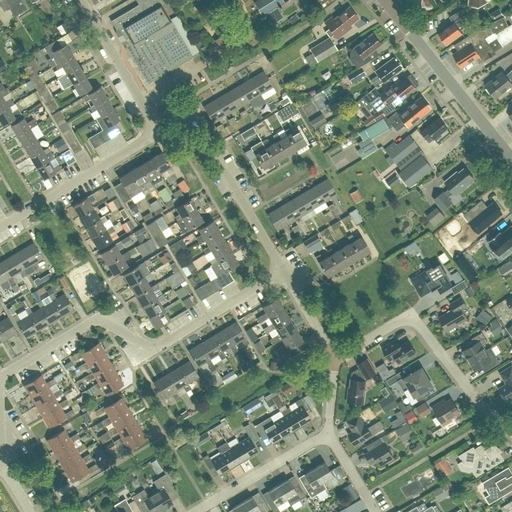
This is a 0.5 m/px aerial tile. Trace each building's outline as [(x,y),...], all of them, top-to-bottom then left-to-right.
[(0,0),(0,2),(3,7),(9,3),(17,15),(27,9),(20,0),(0,0)] [(148,83),(192,57),(158,0),(136,0),(139,4),(111,21),(148,83)] [(248,21),(233,0),(223,7),(237,28),(248,21)] [(257,0),(255,1),(262,13),(282,1),(281,0),(257,0)] [(304,0),(312,10),(322,2),(324,0),(304,0)] [(350,25),(358,18),(349,7),(333,19),(331,17),(324,22),(328,28),(324,32),(329,37),(329,38),(333,35),(337,39),(352,28),(350,25)] [(276,8),(267,13),(271,20),(280,15),(276,8)] [(499,8),(490,14),(493,20),(503,15),(499,8)] [(229,25),(230,25),(218,11),(214,14),(224,26),(221,29),(223,33),(215,40),(222,49),(236,37),(233,34),(236,32),(229,25)] [(467,21),(464,16),(460,11),(450,17),(454,22),(439,33),(447,45),(462,33),(460,30),(465,26),(467,25),(467,23),(467,22),(467,21)] [(494,33),(492,34),(474,46),(480,56),(484,62),(493,55),(496,54),(488,42),(496,37),(502,46),(511,39),(511,14),(507,17),(511,24),(495,34),(494,33)] [(489,24),(494,33),(509,24),(503,15),(489,24)] [(239,30),(251,47),(257,42),(248,29),(252,26),(250,22),(239,30)] [(462,68),(480,56),(474,46),(492,34),(494,33),(489,24),(488,23),(454,45),(458,51),(453,54),(462,68)] [(208,47),(214,42),(204,31),(198,37),(208,47)] [(372,60),(369,57),(367,54),(380,44),(372,33),(362,41),(361,41),(357,43),(358,44),(353,47),(355,49),(351,52),(354,55),(349,58),(357,68),(372,60)] [(312,53),(304,57),(309,66),(336,50),(329,38),(329,37),(309,49),(312,53)] [(48,54),(50,58),(47,60),(51,67),(54,65),(59,62),(72,54),(66,43),(61,46),(57,40),(44,47),(48,54)] [(72,54),(59,62),(54,65),(57,70),(62,67),(65,73),(66,73),(79,65),(72,54)] [(402,68),(394,58),(385,65),(384,63),(374,71),(377,75),(370,80),(375,87),(382,81),(382,82),(402,68)] [(31,64),(23,68),(27,74),(34,70),(31,64)] [(66,73),(65,73),(57,78),(63,89),(72,84),(85,76),(79,65),(66,73)] [(361,66),(346,75),(351,83),(365,74),(361,66)] [(34,70),(27,74),(30,79),(37,75),(34,70)] [(260,94),(273,86),(263,71),(251,78),(260,94)] [(486,86),(496,98),(511,84),(511,72),(506,77),(502,71),(495,77),(496,78),(486,86)] [(37,75),(30,79),(33,85),(41,80),(37,75)] [(79,95),(92,87),(85,76),(72,84),(79,95)] [(364,95),(350,107),(354,112),(363,105),(365,106),(371,115),(362,122),(366,127),(395,109),(393,106),(402,100),(408,95),(407,93),(413,88),(405,77),(392,88),(390,86),(379,94),(374,87),(364,95)] [(248,101),(260,94),(251,78),(239,85),(248,101)] [(41,80),(33,85),(36,90),(44,86),(41,80)] [(0,97),(2,96),(10,92),(7,87),(5,88),(1,82),(0,82),(0,97)] [(236,108),(248,101),(239,85),(227,92),(236,108)] [(40,96),(47,91),(44,86),(36,90),(40,96)] [(94,105),(107,97),(100,86),(83,97),(85,102),(90,99),(94,105)] [(47,91),(40,96),(43,101),(50,97),(47,91)] [(215,100),(224,115),(236,108),(227,92),(215,100)] [(0,112),(8,107),(14,104),(10,98),(5,101),(2,96),(0,97),(0,112)] [(286,96),(279,101),(281,105),(289,101),(286,96)] [(50,97),(43,101),(46,107),(54,102),(50,97)] [(97,110),(100,116),(113,108),(107,97),(94,105),(89,108),(92,112),(97,110)] [(387,119),(391,124),(396,130),(404,124),(406,126),(414,120),(415,120),(430,108),(420,97),(398,115),(395,112),(387,119)] [(203,107),(212,122),(224,115),(215,100),(203,107)] [(272,100),(267,103),(270,109),(275,106),(272,100)] [(49,112),(57,108),(54,102),(46,107),(49,112)] [(280,116),(287,111),(290,117),(298,112),(292,103),(285,107),(277,112),(280,116)] [(0,112),(0,122),(2,126),(15,119),(22,114),(18,108),(11,112),(8,107),(0,112)] [(102,130),(120,119),(113,108),(100,116),(96,118),(102,130)] [(59,111),(51,116),(54,121),(62,116),(59,111)] [(276,118),(274,113),(266,118),(269,122),(276,118)] [(322,114),(309,121),(313,128),(326,120),(322,114)] [(62,116),(54,121),(58,126),(65,122),(62,116)] [(385,116),(364,129),(358,132),(363,140),(358,144),(361,149),(357,151),(361,158),(377,149),(370,138),(388,127),(387,127),(391,124),(387,119),(385,116)] [(23,117),(10,125),(17,136),(29,128),(36,124),(33,118),(26,122),(23,117)] [(446,128),(437,117),(424,128),(425,129),(420,133),(425,140),(430,136),(433,138),(434,137),(435,138),(439,135),(439,134),(446,128)] [(265,124),(263,120),(255,124),(258,128),(265,124)] [(65,122),(58,126),(61,132),(68,127),(65,122)] [(115,136),(120,133),(114,123),(109,126),(115,136)] [(115,136),(109,126),(103,129),(110,139),(115,136)] [(256,132),(252,126),(240,133),(244,140),(256,132)] [(68,127),(61,132),(64,137),(72,133),(68,127)] [(29,128),(17,136),(23,147),(36,139),(29,128)] [(295,150),(306,143),(298,128),(291,132),(288,128),(284,131),(287,135),(295,150)] [(110,139),(103,129),(98,132),(104,142),(110,139)] [(104,142),(98,132),(93,135),(99,145),(104,142)] [(72,133),(64,137),(67,143),(75,138),(72,133)] [(295,150),(287,135),(280,139),(277,133),(272,135),(273,137),(276,141),(285,156),(295,150)] [(88,138),(94,149),(99,145),(93,135),(88,138)] [(422,152),(417,146),(408,135),(396,145),(393,142),(384,150),(394,163),(395,163),(400,170),(397,173),(408,187),(432,169),(420,154),(422,152)] [(67,143),(71,148),(78,144),(75,138),(67,143)] [(36,139),(23,147),(29,158),(42,150),(36,139)] [(274,162),(265,148),(261,141),(251,148),(254,154),(263,169),(274,162)] [(274,162),(285,156),(276,141),(265,148),(274,162)] [(78,144),(71,148),(74,154),(81,149),(78,144)] [(75,160),(68,149),(61,153),(68,164),(75,160)] [(51,153),(46,156),(42,150),(29,158),(36,169),(49,161),(54,158),(51,153)] [(173,171),(162,152),(151,159),(159,173),(166,169),(169,174),(173,171)] [(163,178),(159,173),(151,159),(140,165),(152,185),(163,178)] [(36,169),(42,180),(60,169),(57,164),(52,167),(49,161),(36,169)] [(138,186),(143,183),(147,188),(152,185),(140,165),(129,171),(138,186)] [(434,199),(443,210),(452,203),(447,197),(453,193),(455,195),(474,179),(465,168),(455,176),(454,174),(444,182),(450,188),(444,193),(443,192),(434,199)] [(129,171),(118,178),(121,182),(114,187),(123,202),(141,191),(138,186),(129,171)] [(389,188),(400,180),(396,175),(385,183),(389,188)] [(324,201),(336,194),(327,178),(315,186),(324,201)] [(179,191),(186,188),(181,179),(175,182),(179,191)] [(315,186),(303,193),(312,209),(324,201),(315,186)] [(106,190),(104,191),(108,199),(111,197),(115,195),(110,187),(106,190)] [(162,187),(156,190),(161,200),(168,197),(162,187)] [(350,194),(355,203),(362,199),(357,190),(350,194)] [(184,197),(182,193),(174,198),(177,202),(184,197)] [(312,209),(303,193),(291,200),(300,216),(312,209)] [(89,202),(95,199),(92,194),(72,206),(78,217),(93,208),(89,202)] [(117,208),(121,206),(117,198),(113,201),(117,208)] [(182,218),(196,210),(190,199),(175,207),(179,213),(174,216),(177,221),(182,218)] [(173,204),(171,200),(163,204),(166,208),(173,204)] [(291,200),(279,207),(288,223),(300,216),(291,200)] [(482,200),(464,215),(470,222),(476,217),(485,227),(502,213),(494,203),(488,207),(482,200)] [(162,210),(160,206),(153,211),(155,215),(162,210)] [(279,207),(267,214),(276,230),(288,223),(279,207)] [(445,217),(437,207),(426,216),(435,226),(445,217)] [(99,218),(93,208),(78,217),(85,227),(99,218)] [(123,219),(128,216),(123,209),(119,211),(123,219)] [(349,213),(354,221),(360,217),(355,209),(349,213)] [(196,210),(182,218),(177,221),(176,222),(182,233),(203,221),(196,210)] [(152,217),(149,213),(142,217),(144,221),(152,217)] [(351,219),(349,215),(341,219),(343,223),(351,219)] [(91,238),(106,229),(101,222),(106,219),(104,216),(99,218),(85,227),(91,238)] [(130,230),(134,227),(130,220),(126,222),(130,229),(130,230)] [(152,236),(156,234),(161,231),(155,220),(146,225),(152,236)] [(195,238),(199,244),(205,240),(204,240),(219,231),(212,220),(198,229),(201,234),(195,238)] [(340,225),(338,221),(330,226),(333,230),(340,225)] [(130,229),(126,222),(121,224),(126,232),(130,229)] [(491,242),(489,244),(498,256),(501,254),(503,258),(511,251),(508,248),(511,245),(511,225),(501,234),(500,232),(489,241),(491,242)] [(91,238),(98,249),(112,240),(108,234),(114,230),(111,226),(106,229),(91,238)] [(143,226),(133,232),(135,236),(141,233),(145,230),(143,226)] [(329,232),(327,228),(319,232),(322,236),(329,232)] [(145,240),(149,238),(145,230),(141,233),(145,240)] [(161,231),(156,234),(152,236),(159,247),(168,241),(161,231)] [(202,250),(205,254),(211,251),(211,250),(225,242),(219,231),(204,240),(205,240),(208,246),(202,250)] [(316,234),(302,242),(306,248),(320,240),(316,234)] [(359,257),(370,250),(361,236),(355,240),(351,234),(347,237),(350,243),(359,257)] [(150,238),(142,242),(148,253),(156,248),(150,238)] [(120,241),(100,253),(106,264),(121,255),(118,250),(124,246),(120,241)] [(211,265),(217,261),(232,252),(225,242),(211,250),(211,251),(215,257),(209,261),(211,265)] [(14,254),(23,270),(28,267),(31,265),(34,271),(38,268),(35,263),(42,258),(33,243),(18,251),(14,254)] [(173,254),(175,257),(179,255),(181,253),(175,243),(172,244),(168,247),(173,254)] [(359,257),(350,243),(340,249),(348,263),(359,257)] [(326,251),(329,255),(338,270),(348,263),(340,249),(334,253),(331,248),(326,251)] [(130,257),(127,252),(127,251),(121,255),(106,264),(113,275),(127,266),(124,259),(126,258),(127,259),(130,257)] [(172,259),(167,251),(163,254),(167,262),(172,259)] [(232,252),(217,261),(211,265),(209,266),(216,277),(221,274),(227,284),(234,280),(231,276),(228,270),(238,264),(232,252)] [(23,270),(14,254),(4,260),(2,261),(11,277),(13,276),(19,272),(22,278),(26,275),(23,270)] [(318,262),(327,276),(338,270),(329,255),(323,259),(320,254),(315,257),(318,262)] [(183,263),(179,255),(175,257),(179,265),(183,263)] [(463,255),(455,261),(470,280),(478,274),(463,255)] [(15,283),(11,277),(2,261),(0,262),(0,283),(7,279),(10,285),(15,283)] [(137,265),(122,274),(129,285),(143,276),(149,273),(143,262),(137,265)] [(178,270),(173,262),(169,265),(174,272),(178,270)] [(181,268),(186,275),(196,269),(191,262),(181,268)] [(427,270),(422,273),(411,279),(421,296),(432,290),(432,291),(437,288),(441,293),(452,286),(445,275),(446,274),(440,263),(433,268),(432,266),(426,269),(427,270)] [(49,273),(39,279),(41,283),(51,277),(49,273)] [(176,275),(177,277),(174,279),(178,285),(180,283),(185,280),(180,273),(176,275)] [(221,274),(216,277),(215,277),(222,287),(227,284),(221,274)] [(59,279),(64,288),(69,286),(63,276),(59,279)] [(143,276),(129,285),(131,288),(135,296),(147,288),(150,287),(143,276)] [(196,284),(191,276),(187,278),(192,286),(196,284)] [(216,291),(222,287),(215,277),(210,280),(216,291)] [(211,294),(216,291),(210,280),(204,284),(211,294)] [(467,285),(464,280),(456,285),(459,290),(467,285)] [(19,293),(28,289),(24,281),(15,286),(19,293)] [(147,288),(135,296),(142,306),(156,298),(162,294),(158,288),(156,283),(150,287),(147,288)] [(191,291),(189,288),(186,284),(182,286),(187,294),(191,291)] [(205,297),(211,294),(204,284),(199,287),(205,297)] [(470,286),(465,290),(469,297),(474,293),(470,286)] [(199,287),(194,290),(200,300),(205,297),(199,287)] [(31,293),(35,300),(39,297),(35,290),(31,293)] [(52,301),(61,317),(74,309),(64,294),(56,299),(53,293),(49,295),(48,295),(52,301)] [(163,308),(159,302),(165,298),(162,294),(156,298),(142,306),(148,317),(163,308)] [(197,302),(193,295),(189,297),(193,304),(197,302)] [(439,317),(449,334),(458,328),(457,325),(467,319),(462,310),(467,307),(461,297),(450,304),(453,309),(439,317)] [(269,317),(268,317),(283,308),(276,298),(262,306),(266,312),(256,318),(259,323),(269,317)] [(178,299),(164,304),(167,312),(181,306),(178,299)] [(61,317),(52,301),(44,306),(41,300),(36,303),(40,308),(49,324),(61,317)] [(6,309),(10,315),(14,312),(11,306),(6,309)] [(28,315),(38,331),(49,324),(40,308),(32,313),(29,307),(24,310),(28,315)] [(148,317),(155,328),(169,319),(163,308),(148,317)] [(275,328),(289,319),(283,308),(268,317),(269,317),(272,323),(262,329),(266,334),(275,328)] [(485,312),(478,319),(485,325),(491,317),(485,312)] [(38,331),(28,315),(20,320),(17,314),(13,317),(16,322),(25,338),(38,331)] [(0,332),(4,340),(17,332),(7,317),(0,321),(0,332)] [(281,339),(296,330),(289,319),(275,328),(278,334),(269,339),(272,345),(281,339)] [(493,336),(503,329),(496,319),(490,322),(491,325),(488,327),(493,336)] [(224,330),(233,344),(241,340),(244,346),(249,343),(245,337),(237,323),(228,328),(227,327),(224,329),(224,330)] [(233,344),(224,330),(216,335),(216,334),(212,337),(221,351),(229,347),(233,353),(237,350),(233,344)] [(282,362),(296,354),(292,347),(295,345),(302,341),(296,330),(281,339),(285,344),(275,350),(282,362)] [(485,351),(482,345),(488,342),(482,332),(472,339),(475,344),(463,351),(469,360),(485,351)] [(201,344),(209,358),(217,354),(221,360),(225,357),(221,351),(212,337),(204,342),(200,344),(201,344)] [(253,344),(258,352),(264,348),(259,340),(253,344)] [(399,363),(416,353),(409,341),(399,347),(395,340),(382,348),(390,360),(395,357),(399,363)] [(85,362),(87,364),(104,354),(98,343),(81,353),(80,351),(72,356),(74,361),(82,356),(85,362)] [(209,358),(201,344),(200,344),(192,349),(188,351),(197,366),(205,361),(209,367),(213,364),(209,358)] [(490,368),(500,362),(491,347),(485,351),(469,360),(475,370),(486,363),(490,368)] [(92,372),(93,374),(111,364),(104,354),(87,364),(85,362),(78,367),(80,371),(88,367),(92,372)] [(366,381),(365,381),(365,380),(376,373),(367,359),(358,364),(360,368),(352,372),(351,379),(349,392),(348,392),(347,402),(363,404),(366,381)] [(177,369),(186,383),(194,378),(198,384),(202,382),(198,376),(199,376),(190,361),(180,367),(180,366),(176,368),(177,369)] [(384,363),(376,368),(384,380),(396,372),(393,368),(389,371),(384,363)] [(98,383),(99,384),(117,374),(111,364),(93,374),(92,372),(84,377),(86,381),(94,377),(98,383)] [(507,402),(511,399),(511,365),(511,366),(500,373),(506,384),(499,389),(507,402)] [(427,389),(432,385),(422,368),(413,373),(411,373),(412,372),(411,372),(409,381),(405,383),(399,373),(401,372),(401,371),(386,380),(389,386),(398,381),(404,391),(410,388),(418,401),(421,399),(427,398),(426,396),(430,394),(427,389)] [(165,375),(165,376),(166,376),(174,390),(182,385),(186,392),(190,389),(186,383),(177,369),(168,374),(168,373),(165,375)] [(230,370),(219,377),(221,382),(233,375),(230,370)] [(117,374),(99,384),(98,383),(90,387),(93,392),(101,387),(105,395),(123,385),(117,374)] [(30,396),(47,386),(48,387),(56,383),(54,378),(46,383),(41,375),(23,385),(30,396)] [(174,390),(166,376),(165,376),(157,381),(156,380),(153,382),(162,397),(170,392),(174,399),(178,396),(174,390)] [(288,383),(291,388),(299,384),(295,378),(288,383)] [(48,387),(47,386),(30,396),(36,406),(53,396),(55,398),(62,393),(60,389),(52,393),(48,387)] [(281,402),(277,395),(272,398),(276,405),(281,402)] [(391,395),(383,400),(389,410),(397,405),(391,395)] [(55,398),(53,396),(36,406),(42,417),(60,406),(61,408),(69,403),(66,399),(58,404),(55,398)] [(297,407),(292,411),(301,426),(311,420),(305,411),(311,408),(304,396),(299,400),(295,402),(297,407)] [(109,417),(110,419),(127,408),(121,398),(104,408),(103,406),(95,411),(97,416),(105,411),(109,417)] [(274,403),(271,398),(265,401),(268,407),(274,403)] [(459,413),(451,399),(446,402),(444,399),(435,405),(440,414),(438,415),(444,426),(452,421),(450,418),(459,413)] [(247,403),(241,407),(242,407),(246,414),(252,411),(248,404),(247,403)] [(64,414),(61,408),(60,406),(42,417),(48,427),(65,417),(66,419),(75,414),(72,409),(64,414)] [(282,416),(291,431),(301,426),(292,411),(289,406),(280,412),(282,416)] [(115,427),(116,429),(133,418),(127,408),(110,419),(109,417),(101,421),(103,426),(111,421),(115,427)] [(425,409),(419,412),(422,417),(428,413),(425,409)] [(410,423),(418,419),(413,410),(405,414),(410,423)] [(80,415),(84,422),(90,419),(86,412),(80,415)] [(347,422),(353,431),(348,434),(355,445),(372,435),(385,428),(380,420),(368,428),(365,424),(364,425),(359,415),(347,422)] [(272,443),(282,437),(273,422),(270,416),(254,426),(261,437),(263,438),(267,435),(272,443)] [(273,422),(282,437),(291,431),(282,416),(273,422)] [(122,439),(140,429),(133,418),(116,429),(115,427),(107,432),(99,437),(102,442),(110,437),(110,436),(117,432),(121,437),(122,439)] [(408,423),(399,428),(405,440),(414,435),(408,423)] [(243,427),(249,436),(239,442),(248,457),(258,451),(253,442),(258,439),(248,424),(243,427)] [(140,429),(122,439),(121,437),(113,442),(116,447),(124,442),(129,450),(146,439),(140,429)] [(53,451),(70,440),(71,442),(79,438),(77,433),(69,438),(64,430),(46,440),(53,451)] [(195,447),(201,444),(198,438),(192,441),(195,447)] [(461,461),(462,462),(463,462),(464,464),(472,465),(473,469),(472,469),(473,470),(476,476),(484,471),(482,469),(486,466),(488,469),(504,459),(491,439),(475,449),(473,447),(459,455),(462,460),(461,461)] [(71,442),(70,440),(53,451),(59,461),(76,451),(78,453),(86,448),(83,444),(75,448),(71,442)] [(217,447),(220,453),(229,468),(238,463),(229,448),(226,442),(217,447)] [(229,448),(238,463),(248,457),(239,442),(229,448)] [(384,442),(369,451),(365,454),(371,464),(377,460),(380,465),(393,457),(384,442)] [(408,448),(411,454),(422,448),(419,443),(408,448)] [(78,453),(76,451),(59,461),(65,471),(82,461),(84,463),(92,458),(89,454),(81,459),(78,453)] [(214,466),(219,475),(229,468),(220,453),(210,459),(207,454),(202,457),(208,469),(214,466)] [(444,459),(435,464),(439,472),(449,467),(444,459)] [(84,463),(82,461),(65,471),(71,482),(88,472),(89,474),(98,468),(95,464),(87,469),(84,463)] [(150,464),(154,471),(160,467),(156,461),(150,464)] [(329,471),(324,462),(314,468),(323,483),(329,479),(333,486),(342,480),(335,468),(329,471)] [(511,472),(509,467),(482,482),(489,494),(485,497),(489,504),(511,490),(511,472)] [(326,488),(323,483),(314,468),(304,474),(309,483),(304,486),(311,498),(326,488)] [(153,481),(158,490),(153,493),(163,510),(173,504),(166,492),(173,488),(165,474),(153,481)] [(293,488),(288,479),(277,485),(287,500),(297,494),(300,499),(305,496),(298,485),(293,488)] [(116,484),(120,490),(124,487),(121,481),(116,484)] [(342,488),(346,494),(350,502),(358,497),(353,490),(349,483),(342,488)] [(439,501),(451,494),(445,484),(433,491),(439,501)] [(276,506),(287,500),(277,485),(267,491),(273,500),(267,503),(272,511),(277,511),(279,511),(276,506)] [(146,504),(151,511),(159,511),(163,510),(153,493),(148,496),(144,489),(132,496),(139,508),(146,504)] [(241,502),(247,511),(267,511),(262,502),(257,505),(251,496),(241,502)] [(130,511),(132,511),(125,498),(113,505),(117,511),(130,511)] [(511,511),(511,500),(500,507),(503,511),(511,511)] [(85,501),(72,506),(73,511),(87,506),(85,501)] [(247,511),(241,502),(231,508),(233,511),(247,511)]
